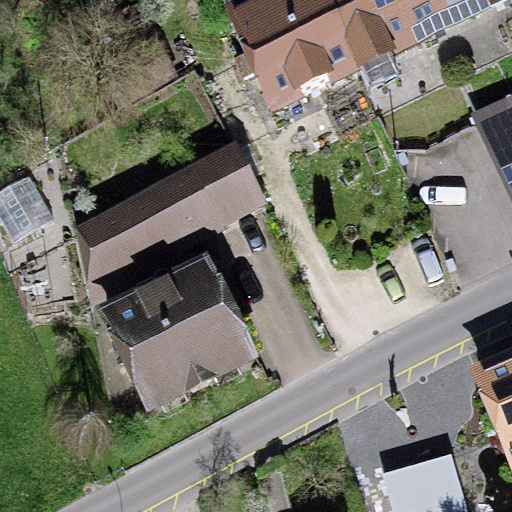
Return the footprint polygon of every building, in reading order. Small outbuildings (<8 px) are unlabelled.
[(356,70),(322,0),(292,0),(234,28),(273,110),(356,70)] [(322,0),(356,70),(477,12),(471,0),(322,0)] [(236,154),(79,236),(88,288),(258,194),(236,154)] [(23,199),(0,206),(0,229),(2,234),(32,223),(23,199)] [(201,278),(108,326),(151,408),(244,361),(201,278)] [(511,368),(480,383),(511,452),(511,368)] [(437,511),(424,466),(384,478),(393,511),(463,511),(462,506),(440,511),(437,511)]
